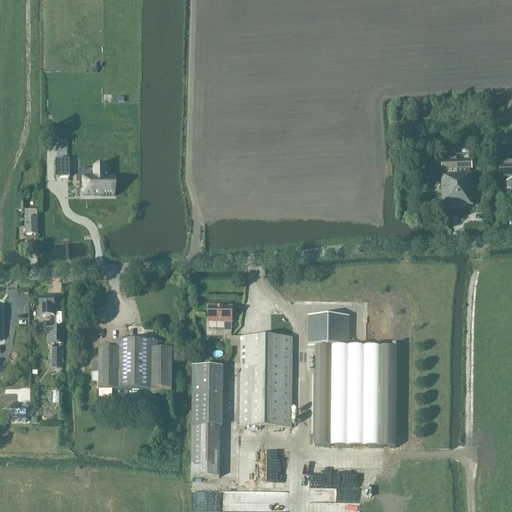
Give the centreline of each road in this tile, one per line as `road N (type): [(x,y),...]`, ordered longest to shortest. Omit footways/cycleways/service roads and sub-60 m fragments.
road 1 (tertiary): [(0,276),(511,240)]
road 2 (track): [(471,511),(469,319),(480,242)]
road 3 (track): [(195,264),(188,180),(193,0)]
road 4 (track): [(27,0),(27,124),(0,196)]
